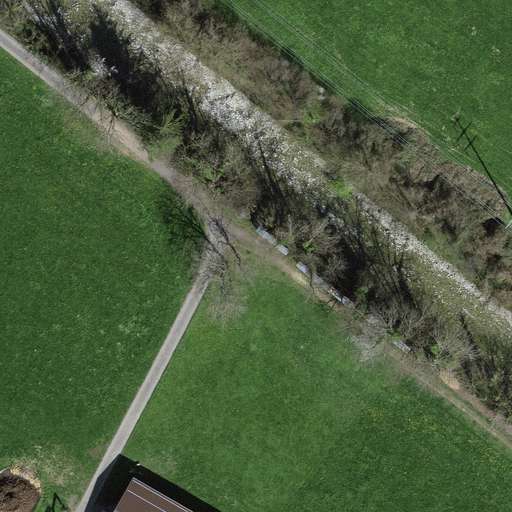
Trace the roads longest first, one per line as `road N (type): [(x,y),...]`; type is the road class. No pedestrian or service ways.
road 1 (track): [(86,511),(229,232)]
road 2 (track): [(0,48),(229,232)]
